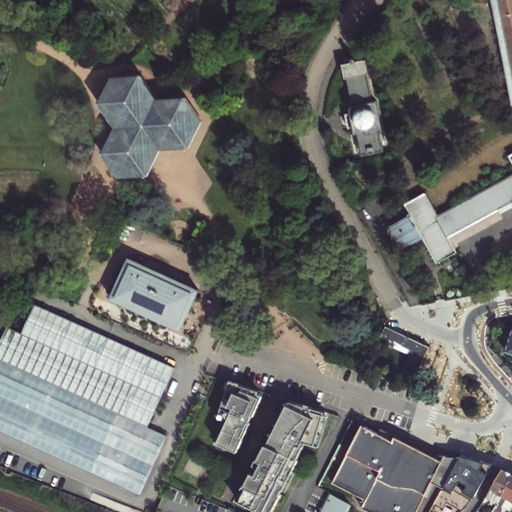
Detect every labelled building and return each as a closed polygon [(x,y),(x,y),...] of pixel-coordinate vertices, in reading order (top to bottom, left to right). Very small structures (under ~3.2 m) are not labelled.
[(511,0),(493,0),(511,96),(511,0)] [(358,133),(363,154),(386,149),(381,127),(383,127),(377,100),(375,100),(369,72),(371,72),(368,58),(367,58),(366,53),(343,58),(344,63),(343,63),(346,77),(347,77),(353,104),(350,105),(351,111),(347,112),(348,116),(345,117),(346,120),(347,123),(349,122),(350,127),(354,126),(356,134),(358,133)] [(145,74),(114,75),(100,102),(115,127),(102,153),(118,178),(148,177),(161,150),(192,149),(204,121),(189,97),(159,98),(145,74)] [(449,235),(494,210),(511,200),(511,153),(509,155),(511,160),(511,174),(439,213),(426,191),(405,202),(412,214),(407,216),(409,220),(390,229),(400,247),(423,236),(437,263),(458,252),(455,246),(449,235)] [(498,219),(494,210),(449,235),(455,246),(460,244),(458,241),(498,219)] [(199,289),(129,258),(110,300),(180,331),(186,317),(199,289)] [(165,364),(25,301),(12,330),(0,324),(0,431),(131,490),(157,431),(138,422),(165,364)] [(386,327),(380,340),(409,353),(399,376),(414,383),(423,364),(424,365),(428,356),(427,355),(430,347),(392,329),(386,327)] [(216,412),(214,421),(224,424),(214,444),(215,444),(213,448),(221,451),(223,448),(235,454),(249,425),(248,424),(250,418),(251,418),(260,398),(256,395),(257,392),(238,387),(239,386),(230,383),(229,385),(225,384),(223,391),(227,392),(220,413),(216,412)] [(303,407),(287,402),(285,405),(283,404),(273,425),(276,426),(266,446),(265,445),(262,451),(260,450),(253,466),(256,467),(253,474),(251,474),(249,479),(247,478),(236,501),(240,504),(239,507),(246,510),(247,507),(257,511),(272,511),(280,496),(279,495),(281,491),(282,492),(283,491),(285,493),(294,474),(292,473),(297,461),(296,461),(304,444),(316,448),(326,417),(322,416),(323,413),(308,408),(308,406),(303,405),(303,407)] [(376,433),(360,426),(332,484),(365,501),(361,508),(368,511),(415,511),(430,482),(443,488),(460,456),(438,455),(415,452),(415,447),(411,446),(406,445),(406,441),(383,430),(378,428),(376,433)] [(461,454),(460,456),(443,488),(433,507),(442,511),(445,505),(460,511),(462,511),(476,495),(492,464),(481,461),(476,469),(473,467),(468,465),(471,458),(461,454)] [(511,472),(503,468),(485,500),(482,505),(494,511),(497,505),(511,477),(511,472)] [(510,511),(511,508),(511,477),(497,505),(510,511)] [(233,511),(168,485),(156,511),(233,511)] [(331,491),(320,511),(348,511),(353,503),(331,491)]
